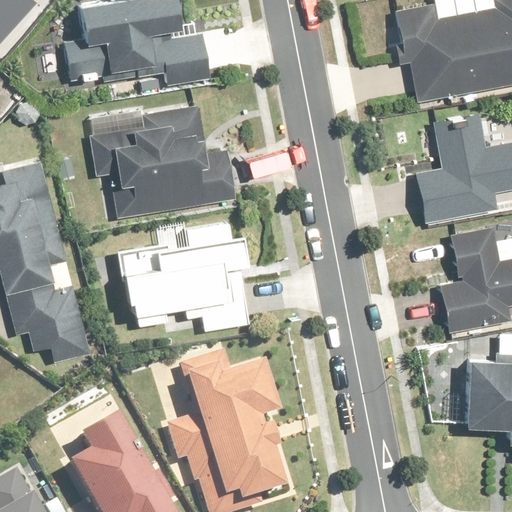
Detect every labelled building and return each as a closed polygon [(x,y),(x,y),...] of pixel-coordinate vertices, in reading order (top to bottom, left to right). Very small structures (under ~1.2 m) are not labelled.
[(0,0),(0,34),(29,0),(0,0)] [(185,25),(184,23),(180,0),(110,0),(111,4),(80,9),(75,10),(79,36),(62,39),(69,79),(72,79),(136,68),(137,75),(167,70),(169,81),(209,75),(202,31),(172,36),(171,27),(185,25)] [(511,0),(435,0),(436,4),(395,12),(398,28),(386,30),(392,65),(411,62),(418,100),(511,82),(511,0)] [(105,219),(236,195),(227,149),(206,153),(197,103),(144,112),(143,106),(92,115),(95,133),(91,134),(105,219)] [(436,122),(436,126),(419,129),(425,162),(443,159),(444,166),(421,170),(418,171),(429,227),(505,212),(500,188),(511,185),(511,140),(486,146),(480,114),(436,122)] [(67,258),(40,158),(3,168),(7,179),(0,180),(0,265),(6,288),(55,275),(51,262),(67,258)] [(231,238),(229,226),(187,232),(189,245),(160,249),(159,247),(123,253),(133,318),(188,310),(189,318),(205,316),(207,330),(232,326),(249,324),(239,263),(244,262),(240,236),(231,238)] [(511,256),(501,259),(494,227),(448,237),(457,278),(440,282),(450,329),(511,316),(509,306),(511,305),(511,256)] [(53,281),(6,294),(17,332),(27,329),(32,351),(53,346),(57,363),(92,353),(74,283),(55,288),(53,281)] [(228,371),(221,350),(183,362),(199,413),(163,425),(183,486),(193,482),(202,511),(235,511),(295,492),(270,417),(281,413),(263,359),(228,371)] [(497,356),(470,356),(469,424),(509,425),(508,439),(511,439),(511,350),(497,351),(497,356)] [(154,473),(121,414),(82,437),(90,451),(68,464),(95,511),(177,511),(171,500),(175,498),(159,471),(154,473)] [(0,511),(47,511),(38,495),(32,498),(16,468),(0,477),(0,511)]
